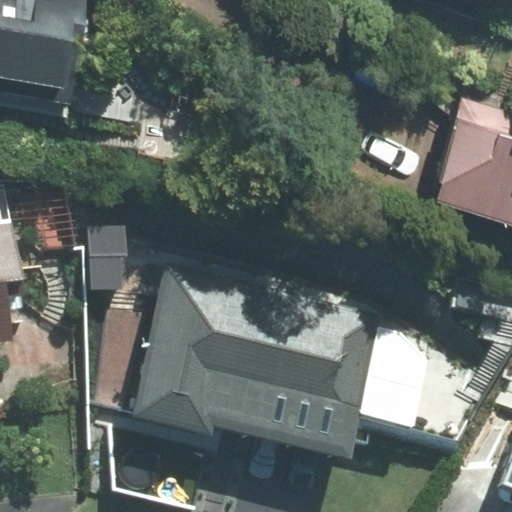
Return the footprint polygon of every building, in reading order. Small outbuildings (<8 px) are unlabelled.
[(0,0),(0,106),(61,118),(82,0),(0,0)] [(453,92),(422,186),(511,215),(511,93),(506,110),(453,92)] [(0,286),(13,285),(5,227),(0,227),(0,347),(3,347),(0,326),(0,286)] [(376,319),(157,265),(119,420),(199,440),(202,431),(340,465),(376,319)] [(511,435),(489,488),(511,496),(511,435)]
